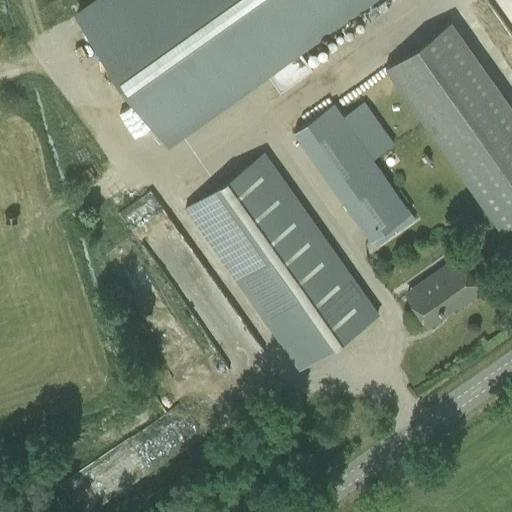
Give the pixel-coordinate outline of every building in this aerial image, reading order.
[(298,48),(366,0),(96,0),(76,15),(166,142),(266,71),(280,91),(312,68),(298,48)] [(385,66),(501,230),(511,222),(511,107),(450,20),(385,66)] [(331,102),(292,130),(372,240),(411,211),(331,102)] [(186,208),(287,352),(299,368),(377,313),(264,153),(186,208)] [(407,293),(417,307),(428,324),(445,312),(444,309),(455,301),(458,305),(482,288),(459,256),(407,293)]
